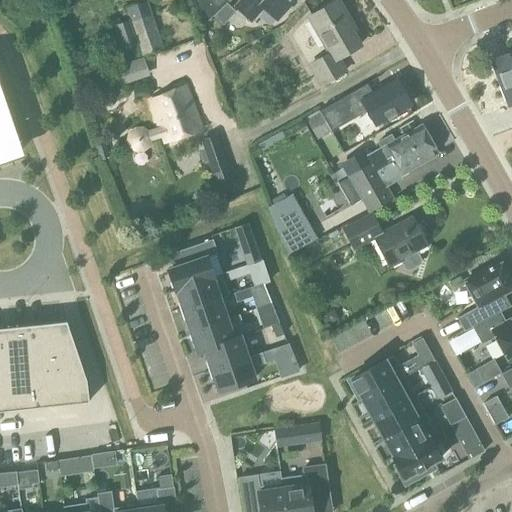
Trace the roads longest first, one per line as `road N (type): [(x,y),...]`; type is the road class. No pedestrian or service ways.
road 1 (residential): [(342,364),(425,318),(503,467)]
road 2 (residential): [(148,275),(218,511)]
road 3 (tertiary): [(511,208),(418,44)]
road 4 (residential): [(6,285),(39,266),(48,241),(33,205),(0,192)]
